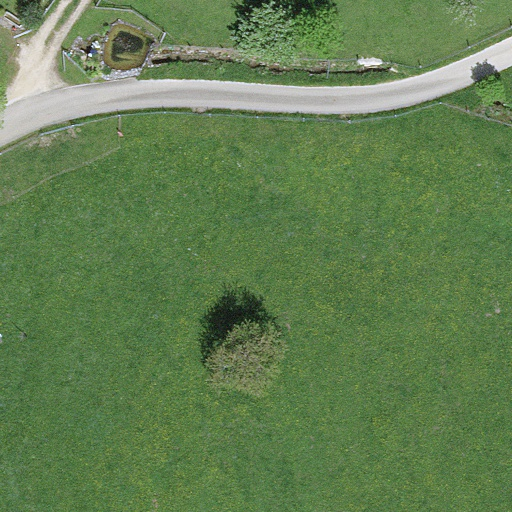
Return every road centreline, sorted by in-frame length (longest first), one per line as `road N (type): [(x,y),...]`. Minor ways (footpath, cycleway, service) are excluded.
road 1 (track): [(511,51),(414,91),(199,91),(41,105),(0,124)]
road 2 (track): [(21,114),(43,49),(72,0)]
